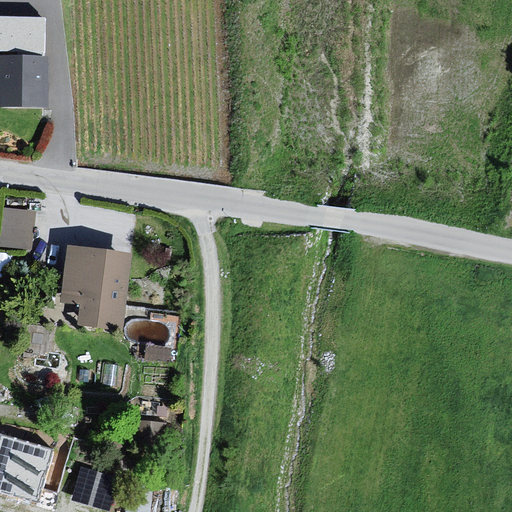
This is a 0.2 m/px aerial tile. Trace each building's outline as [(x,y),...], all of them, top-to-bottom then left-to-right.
[(48,20),(0,19),(0,53),(47,54),(48,20)] [(51,60),(0,59),(0,111),(49,113),(51,60)] [(0,236),(0,242),(32,247),(37,207),(5,202),(0,236)] [(132,260),(68,253),(61,306),(79,311),(75,328),(121,337),(132,260)] [(55,453),(3,438),(0,446),(0,491),(40,503),(55,453)] [(72,496),(108,507),(119,471),(82,461),(72,496)]
